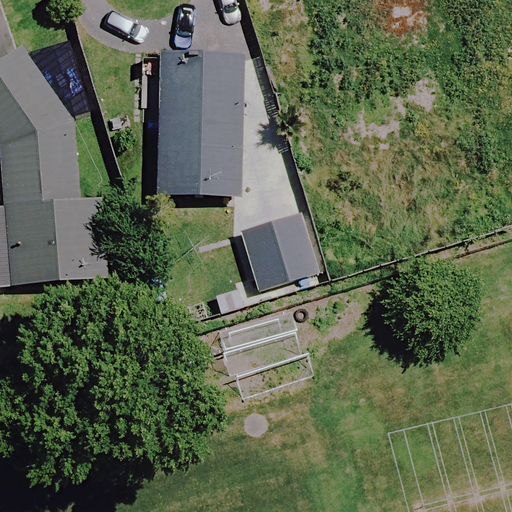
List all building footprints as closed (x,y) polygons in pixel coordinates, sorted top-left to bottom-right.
[(391,0),(303,0),(294,105),(380,113),(382,100),(387,42),(391,0)] [(511,0),(434,0),(463,94),(511,79),(511,0)] [(409,45),(387,42),(382,100),(425,104),(430,46),(409,45)] [(0,209),(0,211),(6,291),(103,283),(97,204),(76,206),(71,125),(18,51),(0,63),(0,209)] [(242,58),(157,56),(153,201),(238,203),(242,58)] [(476,239),(463,197),(427,208),(441,250),(476,239)] [(299,217),(238,235),(256,295),(317,277),(299,217)]
